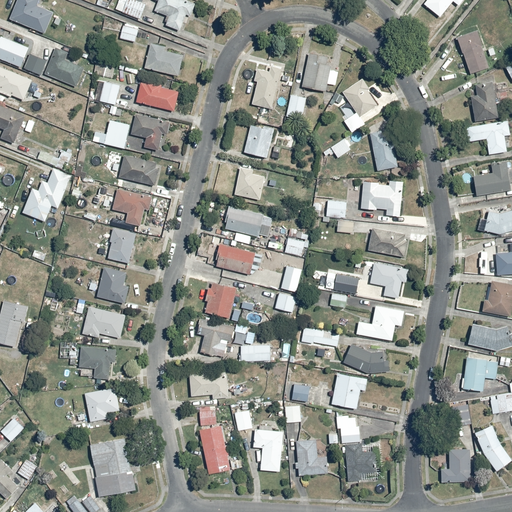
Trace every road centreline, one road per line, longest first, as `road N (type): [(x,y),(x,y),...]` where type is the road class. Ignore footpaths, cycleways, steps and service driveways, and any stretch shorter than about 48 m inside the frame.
road 1 (residential): [(263,21),(237,36),(151,359),(178,505)]
road 2 (residential): [(399,511),(404,414),(434,239),(411,109),(383,51)]
road 3 (residential): [(383,51),(312,18),(263,21)]
road 4 (residential): [(178,505),(304,508)]
